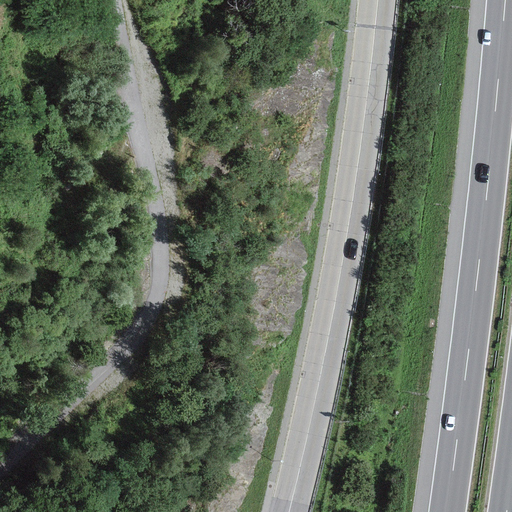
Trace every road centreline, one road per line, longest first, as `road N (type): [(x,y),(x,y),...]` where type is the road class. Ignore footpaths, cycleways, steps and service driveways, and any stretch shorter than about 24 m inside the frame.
road 1 (unclassified): [(0,478),(135,350),(163,298),(167,242),(118,0)]
road 2 (primary): [(287,511),(342,258),(376,0)]
road 3 (motorway): [(509,0),(449,511)]
